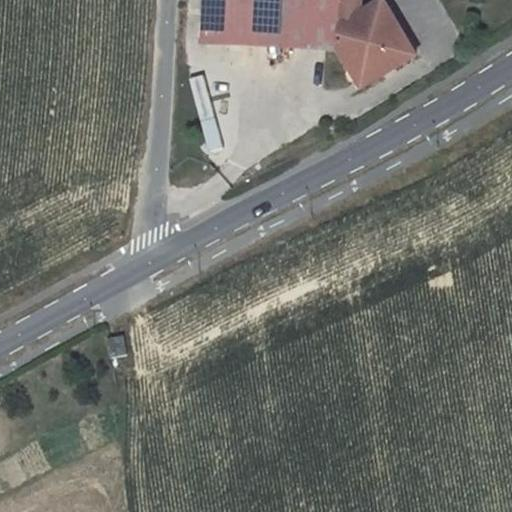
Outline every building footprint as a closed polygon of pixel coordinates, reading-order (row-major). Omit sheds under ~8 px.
[(219,46),(221,0),(195,0),(193,45),(219,46)] [(276,50),(329,54),(333,0),(221,0),(219,46),(276,50)] [(354,0),(333,0),(329,54),(330,54),(348,89),(383,70),(388,79),(412,67),(381,9),(352,25),(349,18),(353,16),(354,0)] [(353,98),(388,79),(383,70),(348,89),(353,98)] [(111,356),(129,353),(125,334),(108,337),(111,356)]
